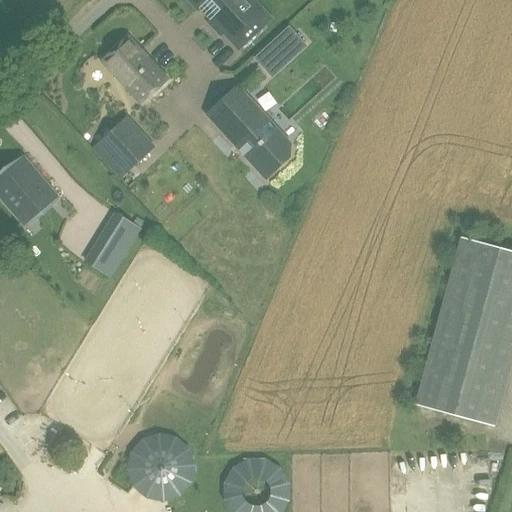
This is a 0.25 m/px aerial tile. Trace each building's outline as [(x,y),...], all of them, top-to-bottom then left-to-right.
[(186,0),(197,11),(202,6),(212,16),(207,22),(220,36),(224,33),(239,49),(262,28),(248,12),(252,9),(244,0),(186,0)] [(284,62),(305,44),(297,35),(276,53),(284,62)] [(141,105),(167,81),(130,36),(102,62),(141,105)] [(208,114),(267,178),(296,152),(245,97),(231,110),(222,101),(208,114)] [(99,144),(123,170),(145,150),(121,123),(99,144)] [(23,158),(0,177),(0,195),(25,225),(57,198),(23,158)] [(108,230),(124,221),(116,207),(100,216),(108,230)] [(109,277),(124,252),(99,237),(83,261),(109,277)] [(494,426),(511,359),(511,251),(462,238),(416,405),(494,426)] [(395,511),(394,485),(296,489),(297,511),(395,511)]
